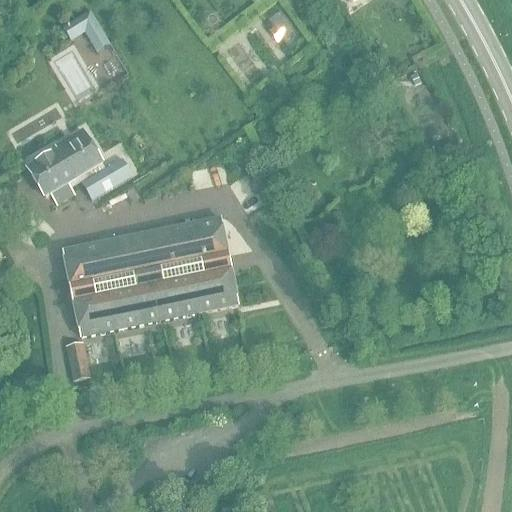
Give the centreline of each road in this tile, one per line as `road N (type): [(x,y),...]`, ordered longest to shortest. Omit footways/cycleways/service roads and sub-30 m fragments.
road 1 (residential): [(0,475),(63,432),(511,347)]
road 2 (secondary): [(511,106),(450,0)]
